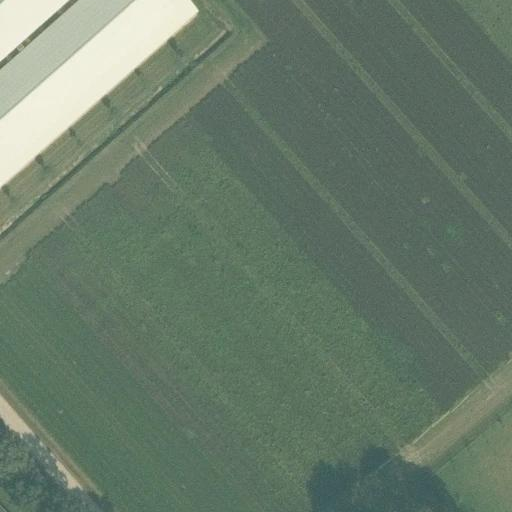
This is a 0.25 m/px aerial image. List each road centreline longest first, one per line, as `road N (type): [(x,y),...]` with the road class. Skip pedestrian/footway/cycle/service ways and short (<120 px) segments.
road 1 (track): [(360,511),(511,385)]
road 2 (unclassified): [(84,511),(0,415)]
